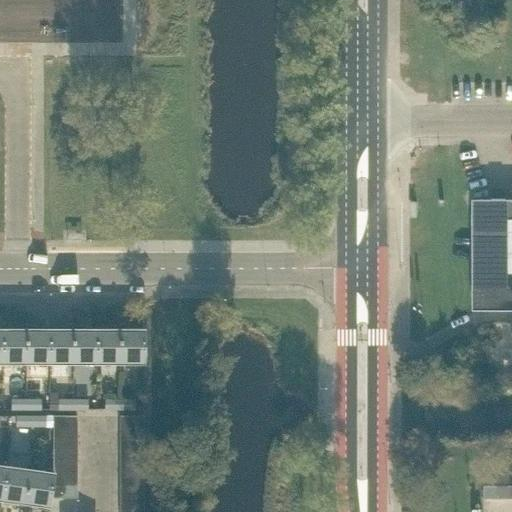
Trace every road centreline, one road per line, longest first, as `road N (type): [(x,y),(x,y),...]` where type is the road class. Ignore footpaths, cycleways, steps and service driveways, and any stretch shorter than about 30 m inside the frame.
road 1 (residential): [(20,272),(362,274)]
road 2 (tertiary): [(364,511),(362,274)]
road 3 (residential): [(20,272),(16,76),(0,76)]
road 4 (tertiary): [(362,274),(362,113)]
road 5 (unclassified): [(362,113),(511,114)]
